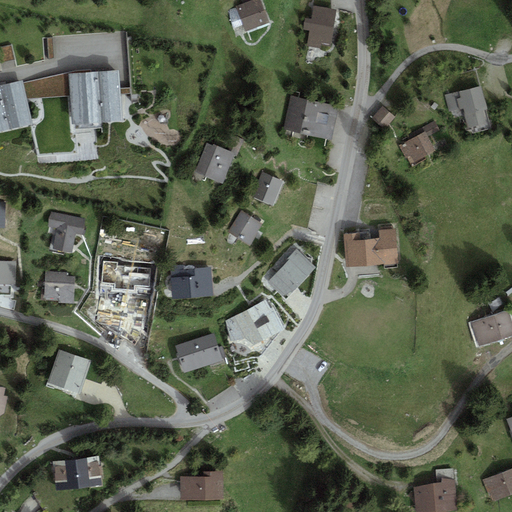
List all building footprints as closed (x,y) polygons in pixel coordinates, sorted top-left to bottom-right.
[(243,24),(246,31),(257,26),(258,28),(267,25),(266,23),(269,22),(260,0),(241,0),(242,3),(235,6),(235,7),(230,9),(230,19),(233,28),(243,24)] [(330,0),(314,0),(313,5),(331,9),(330,0)] [(331,9),(313,5),(311,18),(305,17),(303,30),(309,31),(307,45),(321,48),(321,44),(331,46),(337,10),(331,9)] [(56,56),(53,37),(47,37),(49,57),(56,56)] [(0,60),(14,57),(11,46),(0,48),(0,60)] [(117,69),(71,72),(72,94),(74,119),(119,116),(117,69)] [(71,72),(22,85),(25,98),(72,94),(71,72)] [(21,82),(0,86),(0,125),(30,118),(25,98),(22,85),(21,82)] [(482,85),(445,95),(449,112),(463,108),(468,128),(471,127),(472,132),(490,128),(486,109),(488,109),(482,85)] [(339,107),(291,95),(283,129),(331,140),(339,107)] [(395,117),(382,106),(371,118),(384,129),(395,117)] [(399,145),(406,158),(411,155),(415,162),(436,150),(428,136),(440,130),(435,121),(411,133),(413,137),(399,145)] [(207,143),(195,172),(223,183),(235,153),(213,144),(213,146),(207,143)] [(262,172),(252,196),(273,205),(283,181),(262,172)] [(307,228),(318,184),(303,181),(292,225),(307,228)] [(250,245),(263,224),(241,210),(228,232),(250,245)] [(87,218),(51,211),(48,227),(57,229),(53,248),(72,252),(75,233),(83,235),(87,218)] [(343,234),(346,266),(351,266),(397,262),(395,228),(393,228),(380,230),(379,230),(380,238),(371,239),(370,232),(360,233),(360,232),(343,234)] [(267,281),(282,297),(295,290),(317,267),(297,247),(286,258),(288,259),(267,281)] [(16,261),(0,260),(0,282),(15,284),(16,261)] [(111,280),(111,293),(149,297),(153,269),(105,265),(101,266),(100,274),(111,280)] [(171,278),(172,298),(214,295),(212,267),(178,270),(178,277),(171,278)] [(45,271),(44,298),(59,299),(59,303),(73,304),(75,276),(67,276),(67,272),(45,271)] [(266,300),(226,321),(230,341),(245,338),(254,344),(284,329),(273,308),(270,309),(266,300)] [(511,322),(508,311),(471,323),(479,346),(511,335),(511,322)] [(175,346),(185,374),(223,360),(214,333),(175,346)] [(92,360),(59,349),(47,382),(80,394),(86,379),(101,384),(106,368),(91,363),(92,360)] [(199,389),(207,401),(231,385),(223,373),(199,389)] [(99,456),(53,462),(57,491),(103,485),(99,456)] [(511,468),(482,480),(487,492),(489,492),(493,502),(511,493),(511,468)] [(435,469),(437,483),(441,483),(442,478),(454,480),(453,469),(435,469)] [(181,476),(181,499),(222,499),(222,472),(203,472),(203,476),(181,476)] [(414,487),(415,511),(435,511),(457,510),(455,480),(454,480),(442,478),(441,483),(437,483),(414,487)]
